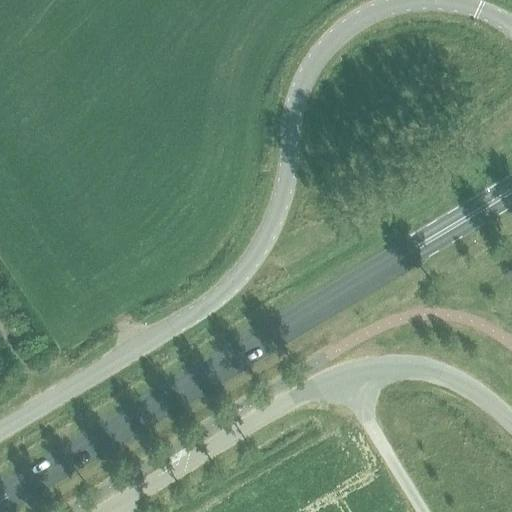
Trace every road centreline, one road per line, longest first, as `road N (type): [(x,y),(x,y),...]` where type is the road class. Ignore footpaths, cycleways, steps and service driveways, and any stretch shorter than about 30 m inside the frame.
road 1 (unclassified): [(0,431),(192,315),(249,264),(283,190),(295,98),(339,32),(419,0),(465,5),(511,27)]
road 2 (primary): [(0,499),(511,191)]
road 3 (unclassified): [(108,511),(361,363),(406,362),(445,375),(511,425)]
